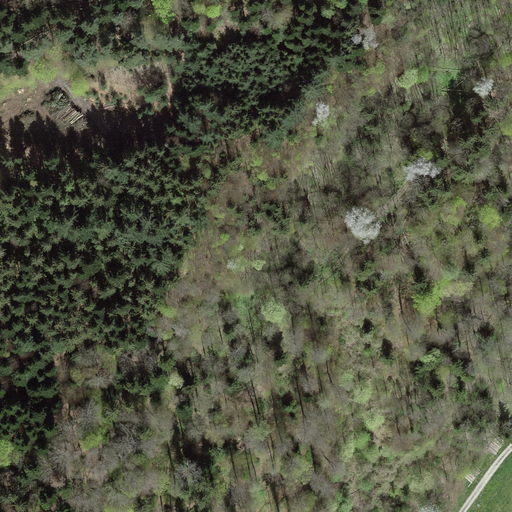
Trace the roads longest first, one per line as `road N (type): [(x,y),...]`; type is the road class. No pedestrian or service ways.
road 1 (track): [(140,511),(179,426),(218,390),(265,365),(297,299),(461,121),(473,61),(505,0)]
road 2 (track): [(0,215),(188,232)]
